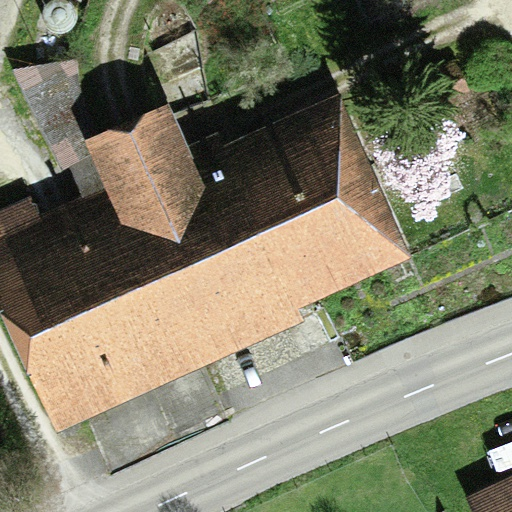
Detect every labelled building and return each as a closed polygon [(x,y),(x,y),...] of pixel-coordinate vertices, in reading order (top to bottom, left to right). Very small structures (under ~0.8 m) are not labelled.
[(41,0),(40,5),(41,11),(45,17),(50,21),(56,23),(62,22),(68,19),(72,15),(74,9),(75,2),(73,0),(41,0)] [(40,32),(37,37),(37,43),(39,48),(43,52),(48,54),(53,55),(58,54),(63,51),(66,46),(67,41),(66,35),(63,30),(59,27),(54,25),(48,26),(43,28),(40,32)] [(458,59),(411,80),(424,108),(435,103),(439,110),(455,103),(450,93),(470,84),(458,59)] [(0,302),(56,426),(304,315),(298,301),(412,250),(337,84),(193,149),(167,90),(94,127),(77,81),(77,62),(57,61),(13,66),(63,171),(70,167),(80,188),(36,208),(29,193),(0,206),(0,302)] [(511,511),(511,468),(463,490),(472,511),(511,511)]
